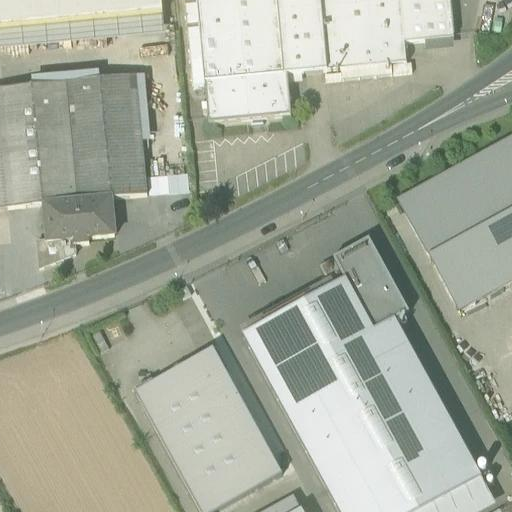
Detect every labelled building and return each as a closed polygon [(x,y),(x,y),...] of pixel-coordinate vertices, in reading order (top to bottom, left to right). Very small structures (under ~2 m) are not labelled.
[(161,0),(0,0),(0,33),(164,19),(161,0)] [(185,0),(194,92),(205,91),(209,127),(291,119),(288,78),(341,73),(342,83),(392,78),(392,68),(407,67),(405,47),(425,45),(453,42),(454,42),(450,0),(185,0)] [(164,19),(0,33),(0,55),(166,40),(164,19)] [(0,91),(0,122),(8,212),(44,208),(112,202),(148,199),(136,79),(0,91)] [(511,217),(511,145),(416,198),(447,253),(511,217)] [(149,176),(151,204),(174,202),(172,174),(149,176)] [(447,253),(416,198),(399,207),(456,312),(474,303),(447,253)] [(48,244),(48,246),(90,242),(115,240),(112,202),(44,208),(48,244)] [(511,282),(511,217),(447,253),(474,303),(511,282)] [(38,245),(40,273),(77,258),(76,248),(90,247),(90,242),(48,246),(48,244),(38,245)] [(369,243),(333,263),(344,284),(373,336),(395,324),(409,317),(369,243)] [(331,291),(344,284),(333,263),(320,270),(331,291)] [(427,511),(482,483),(395,324),(373,336),(344,284),(331,291),(243,340),(336,511),(427,511)] [(213,353),(136,395),(200,511),(221,511),(282,479),(213,353)] [(482,483),(427,511),(489,511),(496,508),(482,483)] [(270,511),(300,511),(293,500),(270,511)]
